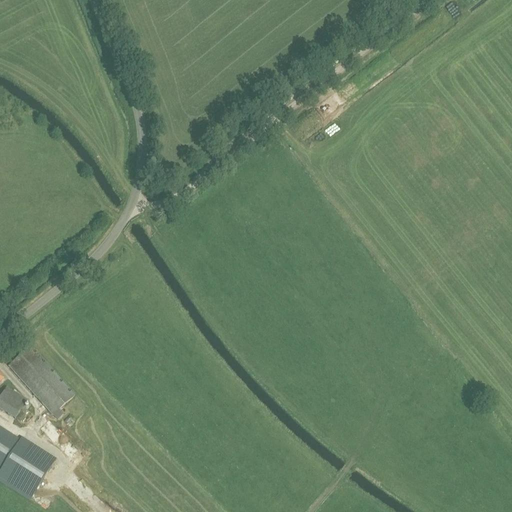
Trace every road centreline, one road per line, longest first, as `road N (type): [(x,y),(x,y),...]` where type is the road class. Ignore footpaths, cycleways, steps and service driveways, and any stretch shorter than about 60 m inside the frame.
road 1 (unclassified): [(0,334),(97,252),(140,188),(137,117),(90,0)]
road 2 (track): [(422,0),(172,195),(140,188)]
